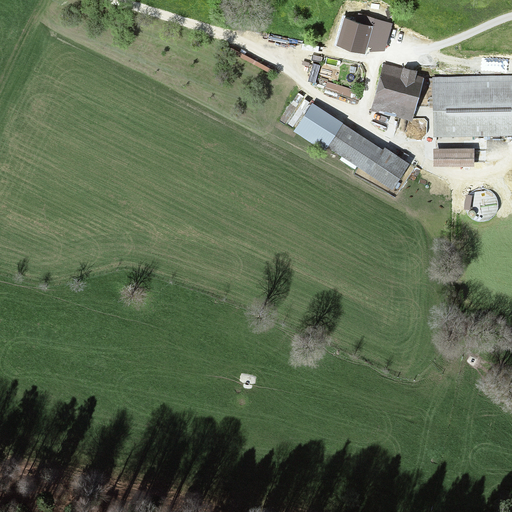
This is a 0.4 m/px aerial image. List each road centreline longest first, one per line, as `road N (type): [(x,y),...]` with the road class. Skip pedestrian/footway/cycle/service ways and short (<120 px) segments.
road 1 (track): [(358,118),(260,53),(116,0)]
road 2 (track): [(358,118),(417,152),(511,146)]
